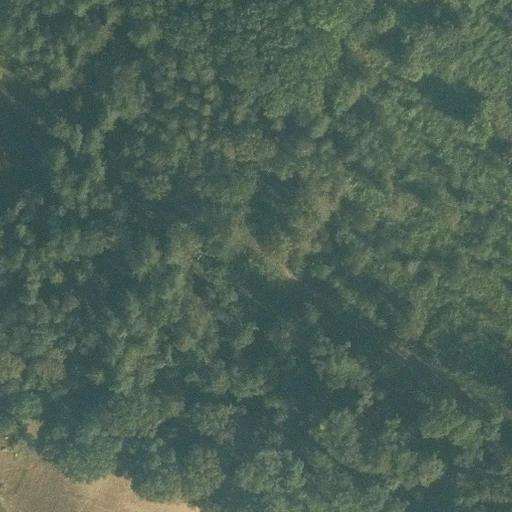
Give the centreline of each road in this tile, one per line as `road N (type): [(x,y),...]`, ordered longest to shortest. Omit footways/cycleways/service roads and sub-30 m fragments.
road 1 (track): [(511,429),(0,96)]
road 2 (unknown): [(387,0),(355,59),(278,139),(302,222),(261,266)]
road 3 (unknown): [(390,350),(511,170)]
